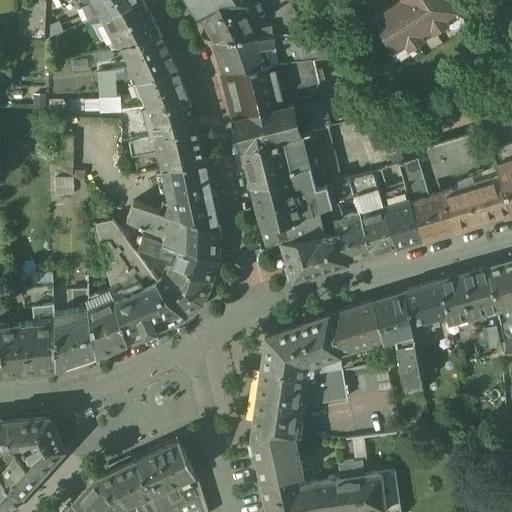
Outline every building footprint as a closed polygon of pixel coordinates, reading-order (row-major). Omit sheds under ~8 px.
[(83,0),(92,19),(101,14),(132,0),(83,0)] [(144,0),(132,0),(101,14),(102,16),(100,22),(103,28),(110,30),(118,45),(122,44),(161,30),(144,0)] [(192,0),(193,1),(192,1),(201,14),(225,2),(245,1),(244,0),(192,0)] [(395,0),(371,16),(393,49),(405,41),(409,47),(424,37),(420,31),(430,25),(434,31),(449,21),(445,15),(457,7),(452,0),(395,0)] [(245,1),(225,2),(201,14),(213,40),(214,40),(249,35),(260,34),(255,23),(245,1)] [(270,22),(255,23),(260,34),(271,33),(270,22)] [(161,30),(122,44),(132,65),(137,76),(138,78),(177,65),(161,30)] [(326,30),(308,31),(315,58),(328,57),(326,30)] [(271,33),(249,35),(214,40),(216,47),(223,70),(265,63),(277,62),(315,58),(308,31),(271,33)] [(40,42),(14,41),(12,92),(31,92),(32,74),(39,75),(40,42)] [(265,63),(223,70),(234,114),(288,100),(277,62),(265,63)] [(132,65),(97,71),(99,96),(116,95),(115,79),(137,76),(132,65)] [(138,78),(136,79),(147,106),(191,103),(177,65),(138,78)] [(116,95),(99,96),(100,110),(120,109),(120,95),(116,95)] [(288,100),(234,114),(242,147),(302,132),(331,125),(327,105),(318,100),(295,105),(293,99),(288,100)] [(147,106),(144,107),(151,136),(197,125),(191,103),(147,106)] [(85,189),(85,165),(74,165),(73,135),(61,135),(61,114),(49,113),(50,167),(55,167),(56,176),(72,175),(73,189),(85,189)] [(151,136),(129,141),(132,155),(158,151),(162,167),(205,157),(197,125),(151,136)] [(302,132),(242,147),(251,183),(310,163),(302,132)] [(469,133),(426,145),(436,178),(479,165),(469,133)] [(511,143),(491,151),(496,164),(499,174),(510,213),(511,212),(511,143)] [(419,155),(399,162),(406,183),(410,197),(411,200),(431,194),(419,155)] [(167,191),(212,192),(205,157),(162,167),(167,191)] [(399,162),(373,171),(380,192),(390,188),(406,183),(399,162)] [(310,163),(251,183),(257,206),(261,224),(314,209),(310,199),(309,200),(302,202),(299,193),(306,190),(306,189),(316,186),(310,163)] [(373,171),(348,177),(354,197),(358,211),(384,204),(380,192),(373,171)] [(499,174),(473,182),(486,220),(510,213),(499,174)] [(56,176),(54,176),(55,195),(73,194),(73,189),(72,175),(56,176)] [(473,182),(441,191),(453,230),(486,220),(473,182)] [(316,186),(306,189),(306,190),(309,200),(310,199),(314,209),(319,207),(332,202),(327,183),(316,186)] [(406,183),(390,188),(394,202),(410,197),(406,183)] [(410,197),(394,202),(390,188),(380,192),(384,204),(396,246),(422,239),(411,200),(410,197)] [(212,192),(167,191),(169,200),(166,212),(212,227),(217,212),(212,192)] [(431,194),(411,200),(422,239),(453,230),(441,191),(431,194)] [(354,197),(332,202),(319,207),(325,232),(339,230),(336,219),(358,213),(359,212),(358,211),(354,197)] [(166,212),(134,202),(128,217),(158,229),(161,222),(169,225),(164,240),(144,233),(140,247),(173,257),(171,262),(190,268),(189,271),(211,278),(218,257),(220,230),(212,227),(166,212)] [(384,204),(358,211),(359,212),(358,213),(371,254),(396,246),(384,204)] [(314,209),(261,224),(265,240),(281,238),(325,232),(319,207),(314,209)] [(358,213),(336,219),(339,230),(340,230),(349,260),(371,254),(358,213)] [(113,218),(97,222),(102,242),(110,240),(125,235),(113,218)] [(325,232),(281,238),(293,277),(349,260),(340,230),(339,230),(325,232)] [(158,281),(125,235),(110,240),(144,286),(158,281)] [(144,286),(110,240),(102,242),(113,289),(115,298),(116,297),(144,286)] [(511,258),(489,265),(498,307),(498,308),(511,304),(511,258)] [(190,268),(171,262),(167,276),(166,275),(158,281),(185,316),(193,311),(196,307),(201,301),(205,295),(209,286),(211,278),(189,271),(190,268)] [(489,265),(441,279),(448,313),(447,314),(448,321),(498,307),(489,265)] [(441,279),(404,289),(415,347),(416,347),(420,346),(427,345),(422,320),(432,318),(433,324),(439,322),(438,316),(447,314),(448,313),(441,279)] [(144,286),(116,297),(127,340),(185,316),(158,281),(144,286)] [(53,283),(22,286),(25,305),(33,305),(35,321),(19,323),(19,322),(0,324),(0,373),(2,373),(55,367),(54,311),(53,283)] [(113,289),(88,296),(88,305),(89,307),(96,353),(127,340),(116,297),(115,298),(113,289)] [(404,289),(373,299),(383,339),(383,340),(395,337),(405,391),(424,388),(419,362),(416,347),(415,347),(404,289)] [(373,299),(329,312),(341,353),(383,339),(373,299)] [(511,304),(498,308),(504,336),(511,334),(511,304)] [(88,305),(54,311),(55,367),(96,353),(89,307),(88,305)] [(341,353),(329,312),(266,334),(262,366),(305,372),(306,366),(341,353)] [(341,353),(306,366),(305,372),(343,367),(341,353)] [(305,372),(262,366),(253,422),(251,438),(294,434),(296,425),(299,401),(305,372)] [(343,367),(305,372),(299,401),(317,402),(347,397),(343,367)] [(50,414),(2,418),(11,443),(23,442),(24,444),(23,444),(25,448),(26,448),(31,458),(27,462),(41,474),(66,447),(50,414)] [(2,418),(0,418),(0,444),(11,443),(2,418)] [(294,434),(251,438),(261,482),(292,475),(303,472),(294,434)] [(180,437),(137,457),(154,492),(151,494),(159,511),(161,511),(176,505),(201,493),(194,474),(196,473),(180,437)] [(27,462),(15,452),(10,446),(3,452),(10,459),(0,470),(0,472),(21,495),(41,474),(27,462)] [(154,492),(137,457),(97,475),(121,507),(135,501),(151,494),(154,492)] [(395,470),(365,475),(362,459),(339,463),(341,478),(343,493),(344,493),(346,511),(358,511),(386,508),(384,492),(398,490),(395,470)] [(0,472),(0,511),(5,511),(21,495),(0,472)] [(124,511),(121,507),(97,475),(73,503),(81,511),(124,511)] [(292,475),(261,482),(267,511),(307,511),(305,497),(306,497),(304,484),(294,486),(292,475)] [(341,478),(304,483),(304,484),(306,497),(305,497),(307,511),(346,511),(344,493),(343,493),(341,478)] [(400,511),(398,490),(384,492),(386,508),(386,511),(400,511)] [(207,511),(201,493),(176,505),(179,511),(207,511)] [(146,511),(142,504),(138,506),(135,501),(121,507),(124,511),(146,511)] [(81,511),(73,503),(64,511),(81,511)]
